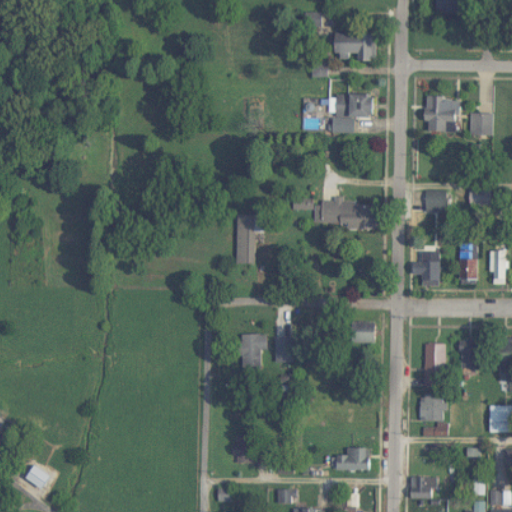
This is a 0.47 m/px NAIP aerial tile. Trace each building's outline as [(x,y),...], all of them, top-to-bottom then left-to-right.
[(465,0),(439,0),(439,17),(465,17),(465,0)] [(379,34),(337,34),(337,61),(379,61),(379,34)] [(357,135),(357,119),(379,119),(379,96),(336,96),(336,135),(357,135)] [(429,97),(429,135),(461,136),(461,98),(429,97)] [(495,137),(495,114),(472,114),(472,137),(495,137)] [(470,192),(470,207),(493,207),(493,192),(470,192)] [(448,212),(448,193),(428,193),(428,212),(448,212)] [(324,225),(350,226),(350,232),(376,232),(377,205),(325,203),(324,225)] [(239,217),(239,265),(257,265),(257,235),(265,235),(265,217),(239,217)] [(481,246),(461,246),(461,285),(481,285),(481,246)] [(508,286),(508,252),(493,252),(493,286),(508,286)] [(424,254),(424,263),(416,263),(415,277),(424,277),(423,287),(442,287),(443,254),(424,254)] [(380,345),(380,324),(359,324),(359,345),(380,345)] [(263,352),(269,352),(269,336),(242,336),(242,372),(264,371),(263,352)] [(295,365),(295,336),(277,336),(277,365),(295,365)] [(483,371),(483,341),(464,341),(464,371),(483,371)] [(448,382),(448,346),(428,346),(428,382),(448,382)] [(511,384),(511,354),(502,354),(502,384),(511,384)] [(449,438),(449,396),(423,396),(423,423),(437,423),(437,438),(449,438)] [(511,408),(492,408),(492,434),(511,434),(511,408)] [(237,466),(256,466),(256,438),(237,438),(237,466)] [(373,452),(339,452),(339,473),(373,473),(373,452)] [(413,479),(413,501),(445,501),(445,479),(413,479)] [(486,480),(463,480),(463,510),(472,510),(472,499),(486,499),(486,480)] [(298,491),(279,491),(279,506),(298,506),(298,491)] [(511,493),(497,493),(497,507),(511,506),(511,493)] [(363,511),(363,501),(352,501),(352,511),(363,511)]
